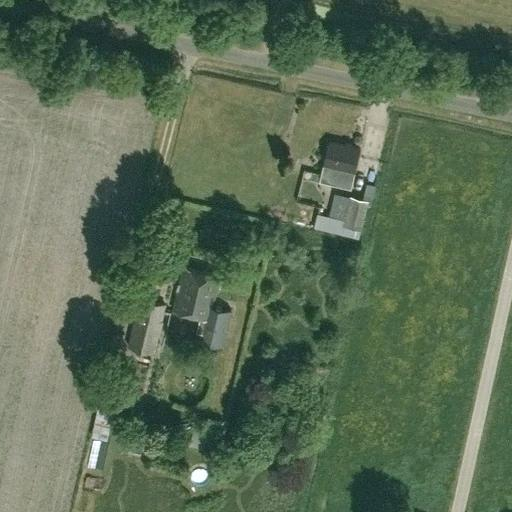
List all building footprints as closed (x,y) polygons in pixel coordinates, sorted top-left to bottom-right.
[(350,187),(360,148),(329,141),(320,180),(350,187)] [(361,228),(368,200),(350,196),(343,225),(361,228)] [(230,309),(212,305),(219,275),(183,267),(173,310),(200,316),(197,330),(199,331),(197,341),(221,347),(230,309)] [(154,350),(165,304),(140,298),(129,344),(154,350)] [(194,425),(190,444),(204,447),(206,439),(219,442),(224,420),(208,416),(206,428),(194,425)]
